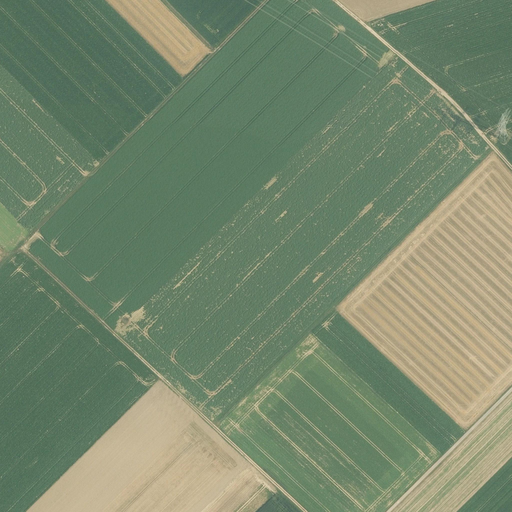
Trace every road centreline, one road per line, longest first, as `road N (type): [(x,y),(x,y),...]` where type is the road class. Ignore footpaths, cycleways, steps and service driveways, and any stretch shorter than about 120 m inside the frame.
road 1 (track): [(495,152),(215,430)]
road 2 (track): [(304,511),(22,252)]
road 3 (track): [(22,252),(274,0)]
road 4 (track): [(511,170),(461,112),(333,0)]
road 5 (track): [(511,389),(389,511)]
